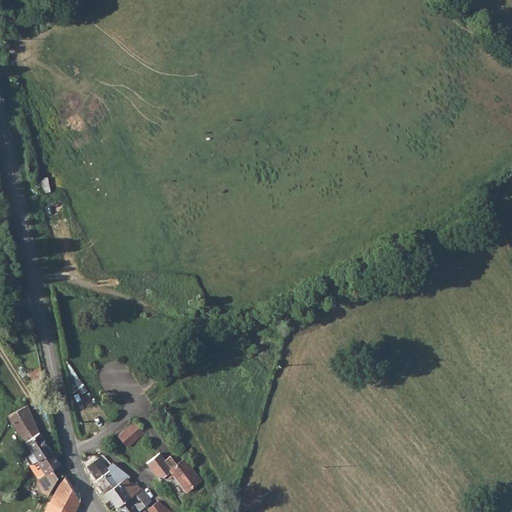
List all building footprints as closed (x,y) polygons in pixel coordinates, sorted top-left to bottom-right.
[(67,203),(54,204),(57,241),(70,240),(67,203)] [(41,365),(25,370),(31,379),(44,375),(41,365)] [(44,375),(31,379),(43,396),(49,394),(44,375)] [(26,405),(8,416),(31,452),(25,456),(31,465),(53,452),(40,429),(38,426),(26,405)] [(136,420),(119,432),(128,444),(144,432),(136,420)] [(58,459),(53,452),(31,465),(33,467),(41,479),(40,485),(45,494),(54,500),(63,484),(54,471),(62,466),(58,459)] [(161,453),(146,463),(157,479),(163,475),(166,480),(170,478),(182,494),(187,490),(165,460),(161,453)] [(98,454),(87,465),(107,492),(130,475),(131,475),(117,463),(107,467),(98,454)] [(169,457),(165,460),(187,490),(197,483),(181,461),(175,465),(169,457)] [(130,475),(107,492),(117,507),(141,491),(130,475)] [(54,500),(52,502),(69,511),(75,511),(81,503),(67,477),(63,484),(54,500)] [(141,491),(117,507),(121,511),(146,511),(147,511),(144,508),(154,501),(145,488),(141,491)] [(173,511),(161,501),(150,509),(152,511),(173,511)] [(69,511),(52,502),(46,511),(69,511)]
